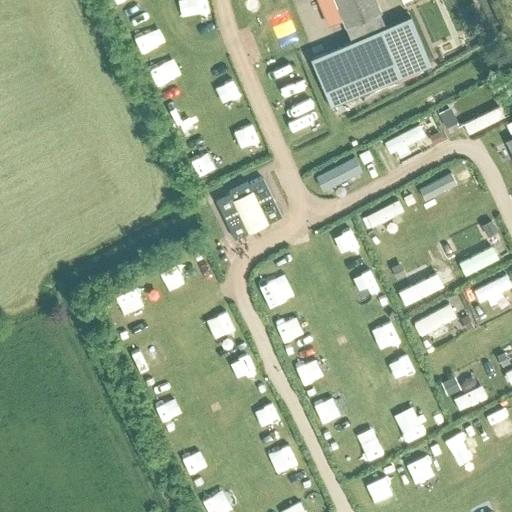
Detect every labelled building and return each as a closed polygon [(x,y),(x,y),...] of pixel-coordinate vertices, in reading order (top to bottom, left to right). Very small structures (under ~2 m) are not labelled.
[(105,0),(109,9),(131,0),(130,0),(105,0)] [(169,0),(170,13),(196,11),(194,0),(169,0)] [(331,105),(365,91),(431,64),(410,14),(385,24),(380,12),(382,11),(376,0),(336,0),(352,40),(311,57),(331,105)] [(203,84),(212,104),(232,95),(223,75),(203,84)] [(462,131),(486,121),(482,110),(457,120),(462,131)] [(225,128),(230,153),(250,148),(245,124),(225,128)] [(386,156),(406,149),(403,141),(420,135),(416,124),(379,137),(386,156)] [(438,131),(429,135),(433,144),(442,140),(438,131)] [(310,150),(313,160),(330,154),(327,144),(310,150)] [(367,149),(358,153),(363,162),(372,158),(367,149)] [(354,153),(308,173),(313,185),(359,165),(354,153)] [(467,169),(456,174),(459,182),(471,177),(467,169)] [(412,188),(418,199),(453,182),(447,171),(412,188)] [(281,217),(263,178),(248,185),(246,181),(227,190),(229,194),(215,201),(234,240),(281,217)] [(411,193),(402,197),(406,205),(415,201),(411,193)] [(358,211),(363,223),(398,211),(394,199),(358,211)] [(492,219),(480,225),(486,236),(498,230),(492,219)] [(326,256),(354,246),(348,229),(320,239),(326,256)] [(458,273),(493,256),(486,244),(452,261),(458,273)] [(400,262),(390,267),(395,278),(405,272),(400,262)] [(184,274),(189,296),(208,291),(203,270),(184,274)] [(397,304),(437,285),(431,271),(391,290),(397,304)] [(354,301),(374,291),(365,272),(344,282),(354,301)] [(469,301),(501,282),(495,272),(463,290),(469,301)] [(155,273),(138,279),(145,298),(162,292),(155,273)] [(219,303),(191,312),(198,333),(226,324),(219,303)] [(411,333),(449,318),(443,304),(405,319),(411,333)] [(380,310),(358,315),(362,334),(384,329),(380,310)] [(467,315),(460,319),(467,330),(474,326),(467,315)] [(306,342),(297,319),(282,325),(283,327),(268,332),(277,354),(306,342)] [(296,384),(324,369),(314,350),(286,365),(296,384)] [(503,351),(496,355),(502,366),(509,362),(503,351)] [(133,379),(152,369),(146,355),(126,365),(133,379)] [(447,408),(478,398),(471,377),(452,383),(455,393),(444,397),(447,408)] [(150,412),(170,407),(165,388),(145,394),(150,412)] [(306,404),(313,422),(333,413),(326,396),(306,404)] [(217,434),(237,427),(228,400),(207,407),(217,434)] [(511,421),(504,406),(485,416),(494,433),(511,423),(511,421)] [(394,442),(414,432),(405,413),(385,423),(394,442)] [(372,427),(353,439),(364,458),(383,446),(372,427)] [(261,431),(264,450),(284,447),(282,428),(261,431)] [(451,459),(465,454),(457,432),(443,437),(451,459)] [(200,442),(172,455),(179,471),(207,459),(200,442)] [(395,463),(404,481),(427,471),(418,453),(395,463)] [(298,470),(277,476),(283,498),(304,492),(298,470)] [(387,492),(379,473),(355,483),(363,502),(387,492)] [(203,491),(194,496),(201,511),(207,511),(212,510),(203,491)] [(492,511),(488,503),(468,511),(492,511)]
